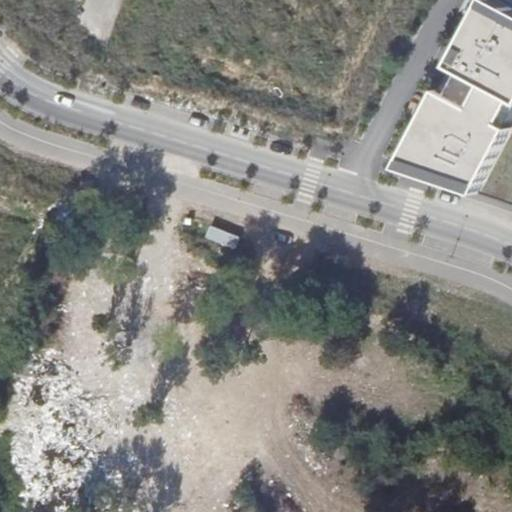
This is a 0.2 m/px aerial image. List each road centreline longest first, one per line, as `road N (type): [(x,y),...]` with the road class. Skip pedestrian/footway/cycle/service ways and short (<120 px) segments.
road 1 (unclassified): [(55,102),(352,196)]
road 2 (residential): [(352,196),(463,0)]
road 3 (unclassified): [(352,196),(511,251)]
